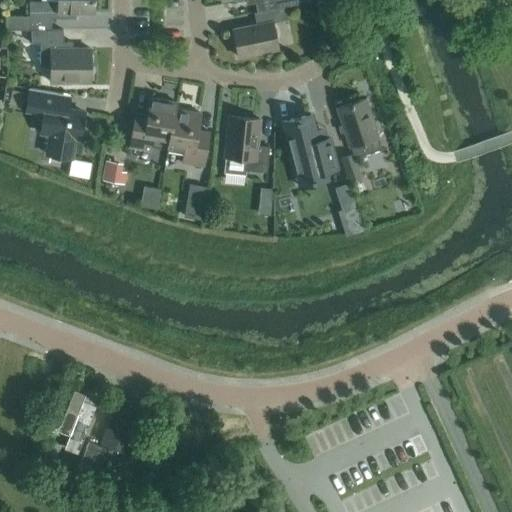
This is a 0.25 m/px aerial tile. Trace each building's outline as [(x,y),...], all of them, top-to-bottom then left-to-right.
[(93,0),(57,0),(57,1),(29,1),(29,15),(6,15),(6,29),(30,29),(51,29),(51,18),(68,18),(68,11),(93,11),(93,0)] [(272,22),(288,19),(285,6),(253,12),(256,24),(232,29),(238,56),(277,48),(272,22)] [(50,81),(89,81),(89,47),(72,47),(72,41),(62,41),(62,29),(51,29),(30,29),(30,43),(40,43),(40,65),(50,65),(50,81)] [(40,132),(49,134),(46,153),(71,158),(75,138),(78,139),(83,111),(54,106),(57,92),(29,88),(26,109),(43,112),(40,132)] [(151,146),(166,148),(167,146),(168,139),(169,139),(174,108),(175,108),(176,101),(149,97),(147,114),(135,112),(129,146),(151,150),(151,146)] [(354,156),(381,147),(364,98),(337,107),(352,153),(341,157),(349,181),(361,177),(354,156)] [(202,166),(208,131),(197,129),(200,112),(175,108),(174,108),(169,139),(168,139),(167,146),(183,148),(181,162),(202,166)] [(337,167),(329,137),(317,140),(310,113),(282,121),(299,185),(327,178),(325,170),(337,167)] [(228,115),(224,156),(225,156),(224,171),(245,173),(245,170),(266,172),(269,146),(257,145),(259,118),(228,115)] [(105,163),(102,186),(120,189),(124,166),(105,163)] [(333,188),(340,209),(354,205),(347,183),(333,188)] [(268,200),(267,214),(271,215),(273,188),(261,187),(260,199),(268,200)] [(63,451),(77,457),(98,399),(73,390),(57,434),(67,438),(63,451)] [(126,456),(144,410),(117,399),(99,444),(126,456)]
